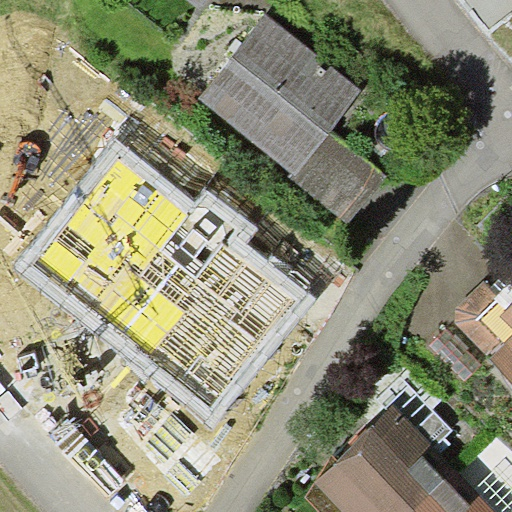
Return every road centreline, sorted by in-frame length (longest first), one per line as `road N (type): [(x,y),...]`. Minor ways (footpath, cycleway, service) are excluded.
road 1 (residential): [(217,511),(470,166),(511,123)]
road 2 (residential): [(511,109),(421,0)]
road 3 (residential): [(84,511),(0,415)]
